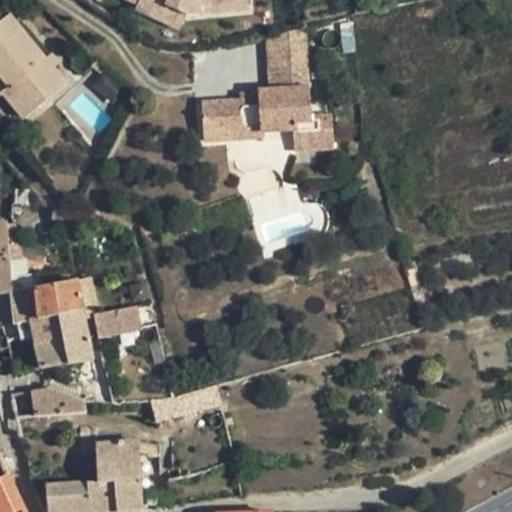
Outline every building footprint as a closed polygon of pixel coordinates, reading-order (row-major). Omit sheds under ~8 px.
[(128,0),(138,4),(165,17),(168,8),(187,16),(249,10),(248,0),(128,0)] [(181,30),(187,16),(168,8),(165,17),(138,4),(136,10),(181,30)] [(0,76),(9,88),(2,93),(23,119),(66,84),(9,15),(0,23),(0,76)] [(343,49),(355,47),(354,26),(341,28),(341,35),(342,39),(343,49)] [(259,100),(240,101),(202,103),(204,130),(241,128),(242,140),(261,138),(261,133),(294,131),(295,152),(335,149),(332,116),(312,118),(309,68),(275,69),(275,90),(258,91),(259,100)] [(92,86),(113,105),(120,99),(122,101),(129,93),(105,72),(92,86)] [(9,88),(0,76),(0,93),(1,94),(2,93),(9,88)] [(259,100),(258,91),(240,92),(240,101),(259,100)] [(204,142),(242,140),(241,128),(204,130),(204,142)] [(86,153),(92,148),(82,136),(76,140),(86,153)] [(80,166),(73,171),(85,184),(102,158),(93,147),(92,148),(86,153),(76,160),(80,166)] [(68,166),(73,171),(80,166),(76,160),(68,166)] [(0,355),(1,360),(6,377),(16,375),(3,329),(14,326),(11,295),(10,275),(9,263),(7,222),(0,222),(0,355)] [(22,260),(9,263),(10,275),(24,272),(22,260)] [(25,277),(24,272),(10,275),(11,295),(35,290),(42,289),(38,272),(32,274),(33,275),(25,277)] [(42,289),(35,290),(38,321),(58,317),(84,311),(98,309),(91,278),(79,282),(42,289)] [(34,337),(35,344),(63,340),(58,317),(38,321),(35,290),(11,295),(14,326),(20,325),(23,340),(34,337)] [(143,329),(138,307),(125,309),(94,315),(98,337),(143,329)] [(69,366),(94,362),(85,317),(84,311),(58,317),(63,340),(35,344),(41,370),(55,368),(69,366)] [(184,415),(222,405),(218,387),(180,398),(184,415)] [(33,391),(36,417),(87,413),(86,402),(85,400),(79,400),(51,389),(41,390),(33,391)] [(184,415),(180,398),(176,400),(152,402),(157,422),(172,418),(184,415)] [(81,455),(97,454),(96,445),(93,445),(93,427),(82,428),(81,455)] [(46,486),(48,507),(48,511),(136,511),(142,511),(140,456),(139,443),(139,441),(96,445),(97,454),(98,474),(98,482),(91,482),(46,486)] [(140,456),(149,457),(149,445),(139,443),(140,456)] [(149,445),(149,457),(160,457),(160,447),(149,445)] [(25,511),(8,475),(0,478),(0,511),(25,511)]
